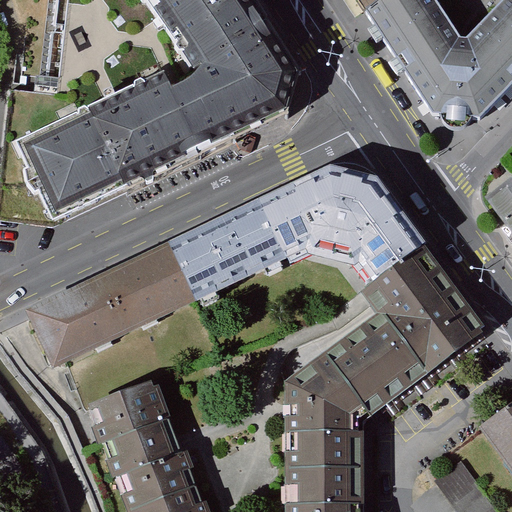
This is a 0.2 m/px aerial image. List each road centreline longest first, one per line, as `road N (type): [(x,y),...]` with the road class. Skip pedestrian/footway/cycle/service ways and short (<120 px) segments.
road 1 (residential): [(0,306),(370,122)]
road 2 (secondary): [(292,0),(370,122)]
road 3 (secondary): [(432,210),(511,313)]
